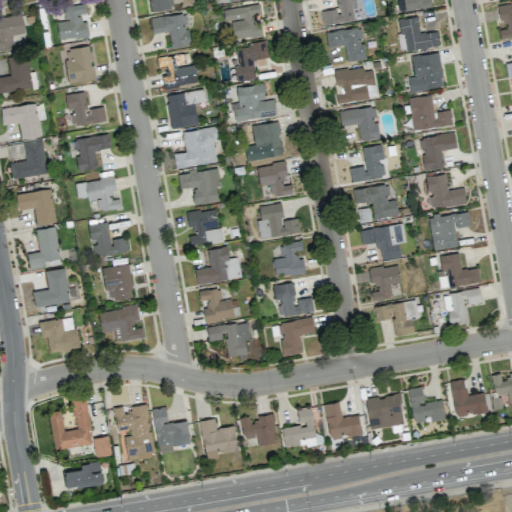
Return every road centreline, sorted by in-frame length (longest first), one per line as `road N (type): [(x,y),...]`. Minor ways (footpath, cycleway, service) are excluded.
road 1 (residential): [(0,402),(32,384),(111,366),(250,384),(511,337)]
road 2 (secondary): [(511,440),(108,511)]
road 3 (residential): [(181,377),(114,0)]
road 4 (residential): [(352,367),(288,0)]
road 5 (residential): [(511,284),(461,0)]
road 6 (secondary): [(246,511),(511,465)]
road 7 (residential): [(29,511),(11,343)]
